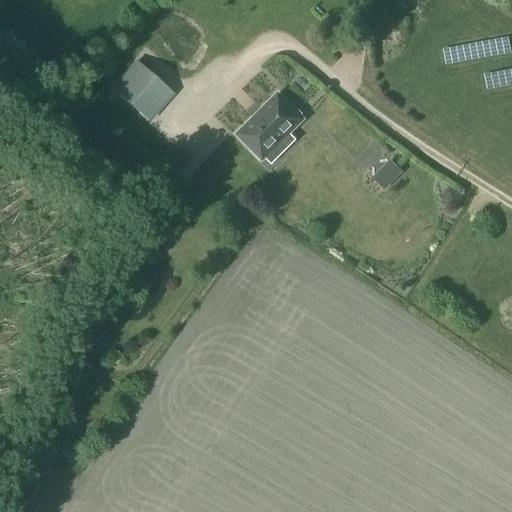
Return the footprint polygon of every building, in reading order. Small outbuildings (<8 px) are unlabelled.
[(159,109),(171,94),(137,63),(124,77),(159,109)] [(113,75),(103,86),(127,106),(137,95),(113,75)] [(277,96),(236,136),(261,161),(302,121),(277,96)] [(175,148),(155,172),(167,182),(187,159),(175,148)] [(372,152),(360,163),(370,173),(382,162),(372,152)] [(370,175),(383,188),(401,170),(389,158),(370,175)] [(419,306),(438,318),(449,300),(430,288),(419,306)]
